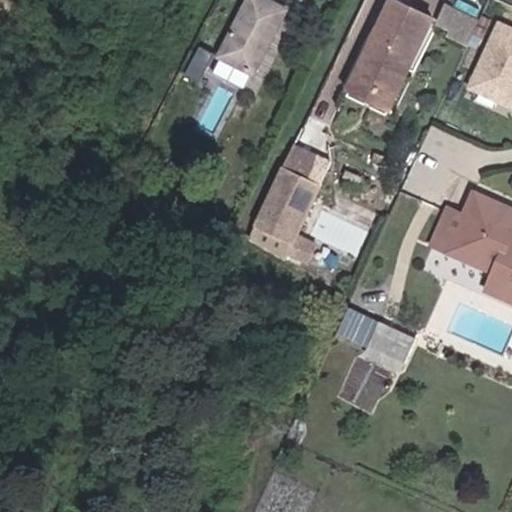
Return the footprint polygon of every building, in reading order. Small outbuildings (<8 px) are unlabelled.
[(254,73),(286,9),(268,0),(249,0),(221,56),(254,73)] [(390,4),(367,53),(379,58),(396,23),(428,36),(434,24),(390,4)] [(473,43),(480,26),(449,11),(441,28),(473,43)] [(379,58),(367,53),(348,95),(390,114),(428,36),(396,23),(379,58)] [(201,78),(215,51),(201,44),(187,71),(201,78)] [(282,176),(254,233),(293,250),(318,193),(282,176)] [(511,215),(473,198),(463,219),(450,213),(433,247),(494,276),(492,280),(511,290),(511,215)] [(511,290),(492,280),(485,293),(511,306),(511,290)] [(384,330),(371,355),(403,371),(415,346),(384,330)]
